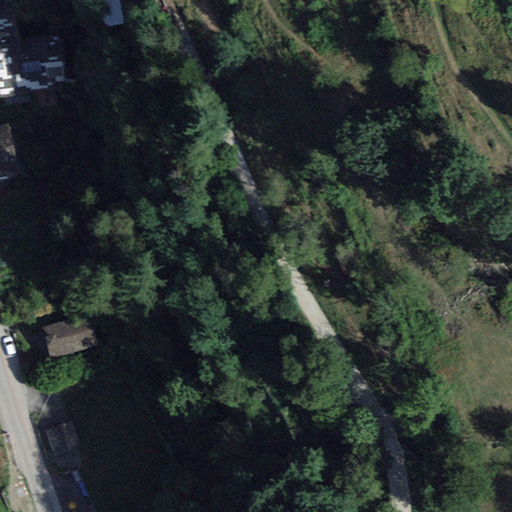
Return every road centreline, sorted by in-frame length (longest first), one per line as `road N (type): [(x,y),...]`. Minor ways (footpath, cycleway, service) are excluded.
road 1 (track): [(163,0),(303,308),(392,438),(405,511)]
road 2 (unclassified): [(0,347),(48,511)]
